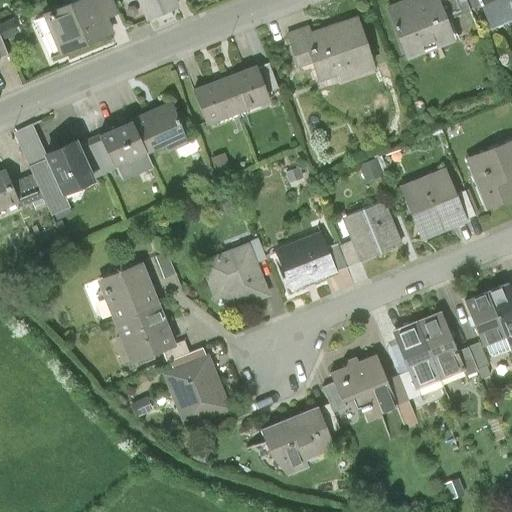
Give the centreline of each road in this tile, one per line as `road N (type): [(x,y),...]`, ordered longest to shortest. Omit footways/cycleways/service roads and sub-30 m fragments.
road 1 (residential): [(0,115),(281,0)]
road 2 (residential): [(256,350),(511,242)]
